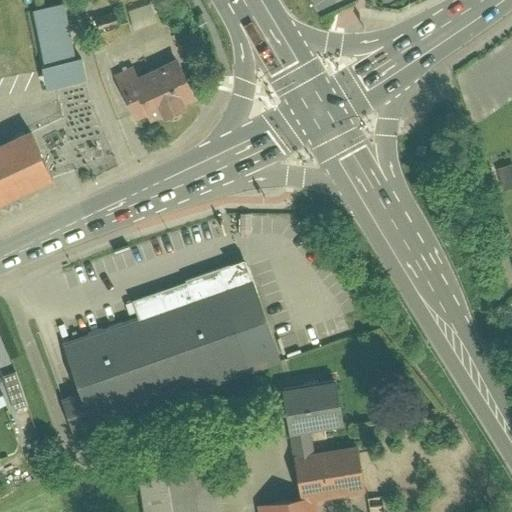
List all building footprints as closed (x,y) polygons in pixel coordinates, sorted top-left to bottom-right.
[(127,10),(132,27),(153,21),(148,4),(127,10)] [(195,91),(182,57),(127,79),(140,113),(195,91)] [(0,198),(55,173),(31,122),(0,136),(0,198)] [(511,163),(498,168),(504,189),(511,186),(511,163)] [(186,282),(132,301),(139,319),(88,337),(64,345),(81,393),(63,399),(51,366),(50,366),(62,400),(74,434),(280,361),(258,298),(259,298),(246,259),(186,280),(186,282)] [(286,387),(296,493),(370,486),(367,447),(313,452),(310,428),(340,426),(336,383),(286,387)] [(222,511),(214,453),(137,464),(144,511),(222,511)] [(315,511),(314,501),(261,506),(261,511),(315,511)]
